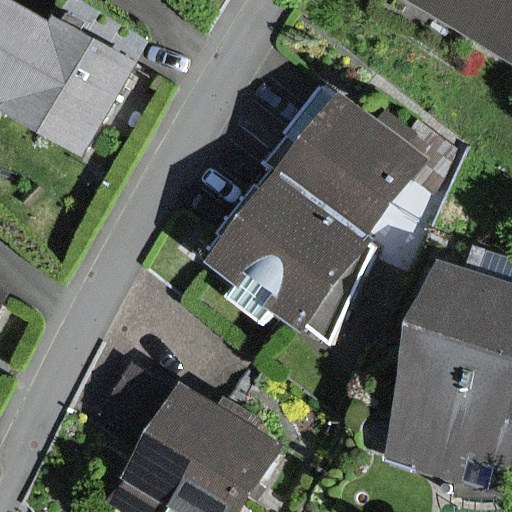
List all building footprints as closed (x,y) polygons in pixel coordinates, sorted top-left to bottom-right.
[(511,0),(416,0),(511,56),(511,0)] [(59,29),(10,2),(0,18),(0,93),(99,148),(150,57),(69,12),(59,29)] [(225,257),(318,329),(439,165),(334,91),(225,257)] [(511,430),(511,271),(458,256),(406,439),(502,466),(511,430)] [(183,398),(112,500),(129,511),(162,511),(167,505),(177,511),(237,511),(274,460),(183,398)]
